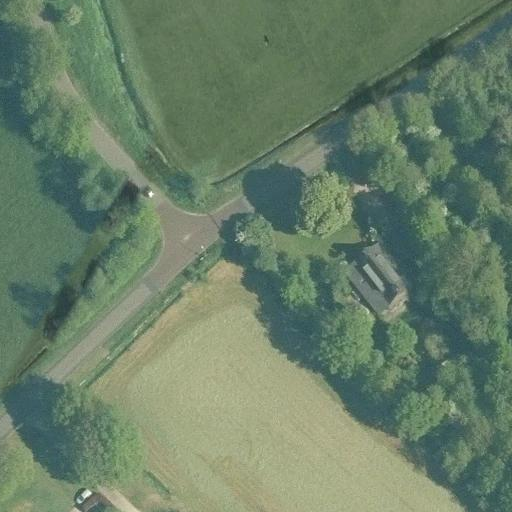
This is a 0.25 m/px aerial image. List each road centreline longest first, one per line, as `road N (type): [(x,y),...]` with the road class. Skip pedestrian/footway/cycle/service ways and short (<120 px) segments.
road 1 (tertiary): [(190,247),(511,28)]
road 2 (unclassified): [(190,247),(73,110),(31,0)]
road 3 (tertiary): [(0,433),(190,247)]
road 4 (track): [(410,95),(511,210)]
